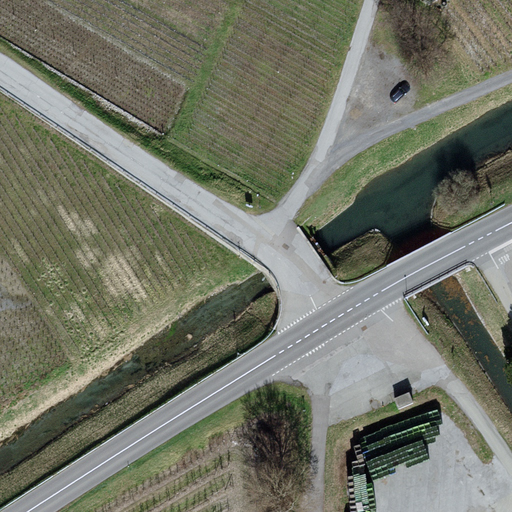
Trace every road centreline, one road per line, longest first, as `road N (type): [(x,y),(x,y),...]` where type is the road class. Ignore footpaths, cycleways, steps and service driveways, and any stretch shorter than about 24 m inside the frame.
road 1 (secondary): [(26,511),(324,324)]
road 2 (unclassified): [(265,240),(0,68)]
road 3 (unclassified): [(372,0),(322,151),(265,240)]
road 4 (unclassified): [(371,296),(464,399),(511,469)]
road 5 (track): [(511,77),(329,164),(317,162)]
road 6 (track): [(317,466),(324,324)]
road 7 (secondary): [(371,296),(481,236)]
